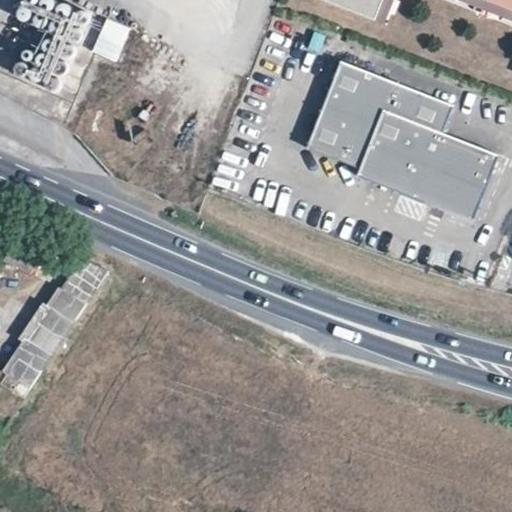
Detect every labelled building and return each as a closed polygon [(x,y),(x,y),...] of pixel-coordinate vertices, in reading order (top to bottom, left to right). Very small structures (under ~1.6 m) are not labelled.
[(511,0),(350,0),(389,17),(394,0),(452,0),(511,24),(511,0)] [(87,20),(74,48),(94,54),(106,25),(87,20)] [(345,57),(312,143),(362,162),(358,173),(476,219),(503,149),(448,129),(459,100),(345,57)] [(46,244),(20,231),(7,258),(32,271),(46,244)] [(42,320),(6,383),(26,395),(62,332),(42,320)]
